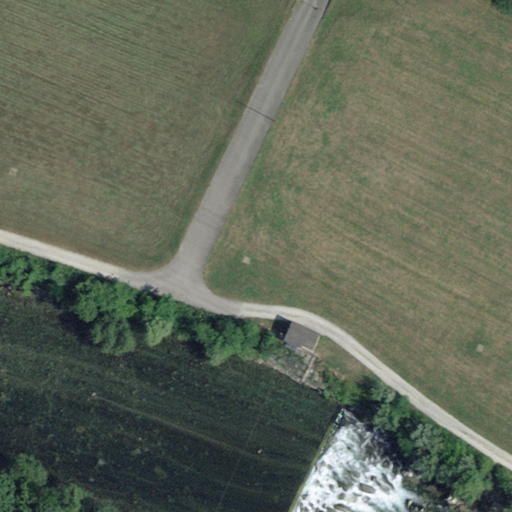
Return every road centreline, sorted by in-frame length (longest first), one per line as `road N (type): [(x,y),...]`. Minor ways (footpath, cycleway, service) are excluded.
road 1 (track): [(179,291),(323,327),(511,462)]
road 2 (unclassified): [(179,291),(314,0)]
